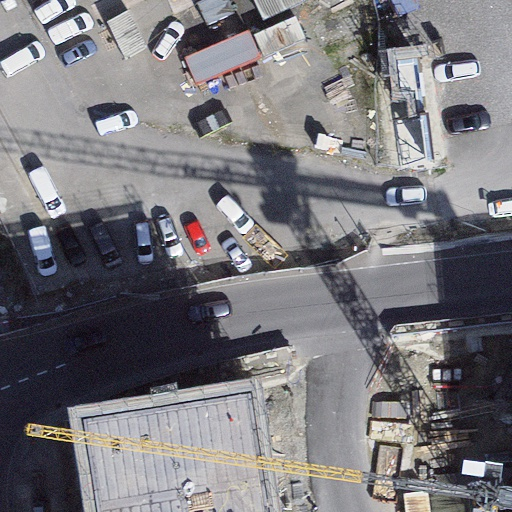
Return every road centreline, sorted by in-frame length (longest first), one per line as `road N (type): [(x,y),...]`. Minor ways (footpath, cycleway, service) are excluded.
road 1 (residential): [(381,298),(193,322),(0,386)]
road 2 (residential): [(381,298),(409,511)]
road 3 (residential): [(511,284),(381,298)]
